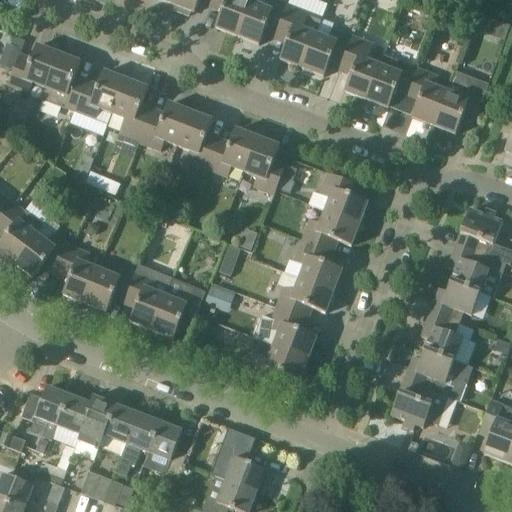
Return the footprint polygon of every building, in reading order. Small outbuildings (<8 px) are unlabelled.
[(195,14),(199,4),(200,0),(210,0),(214,1),(214,0),(175,0),(174,6),(172,12),(189,18),(191,13),(195,14)] [(214,0),(214,1),(225,6),(216,29),(238,38),(252,3),(244,0),(214,0)] [(252,3),(238,38),(260,46),(267,29),(279,33),(289,6),(274,0),(267,0),(265,8),(252,3)] [(461,17),(459,7),(449,3),(441,10),(443,20),(453,23),(461,17)] [(289,6),(279,33),(290,38),(281,61),(303,70),(317,35),(323,19),(289,6)] [(474,31),(485,35),(490,21),(479,17),(474,31)] [(303,70),(325,78),(332,61),(343,65),(354,38),(333,30),(329,40),(317,35),(303,70)] [(354,38),(343,65),(355,70),(346,93),(368,102),(381,67),(369,62),(375,46),(354,38)] [(8,45),(0,64),(0,66),(13,72),(21,50),(8,45)] [(9,87),(30,95),(33,85),(46,90),(60,55),(38,47),(30,67),(18,63),(9,87)] [(82,64),(60,55),(46,90),(42,101),(64,109),(64,108),(76,113),(85,88),(74,84),(82,64)] [(381,67),(368,102),(390,110),(398,90),(409,94),(419,70),(398,62),(394,72),(381,67)] [(419,70),(409,94),(421,99),(413,119),(435,128),(448,93),(436,88),(440,78),(419,70)] [(113,116),(127,81),(105,72),(97,93),(85,88),(76,113),(97,121),(101,111),(113,116)] [(141,145),(151,117),(140,113),(149,90),(127,81),(113,116),(126,121),(120,137),(141,145)] [(457,136),(462,122),(465,116),(477,120),(486,96),(465,88),(461,98),(448,93),(435,128),(457,136)] [(192,113),(170,105),(163,122),(151,117),(141,145),(162,153),(165,143),(178,148),(192,113)] [(511,105),(503,129),(511,131),(511,139),(507,154),(511,155),(511,105)] [(0,126),(4,128),(9,116),(0,113),(0,126)] [(208,171),(217,146),(206,142),(214,122),(192,113),(178,148),(191,153),(187,163),(208,171)] [(245,174),(259,139),(237,131),(229,151),(217,146),(208,171),(229,179),(233,169),(245,174)] [(259,139),(245,174),(258,179),(254,189),(275,197),(285,172),(273,168),(281,148),(259,139)] [(285,177),(284,180),(293,184),(295,181),(298,171),(289,168),(285,177)] [(85,186),(90,173),(80,169),(76,180),(85,186)] [(369,204),(356,199),(349,196),(353,184),(329,175),(321,196),(331,200),(326,212),(361,226),(369,204)] [(293,185),(283,180),(278,191),(289,195),(293,185)] [(0,226),(16,205),(0,193),(0,226)] [(25,213),(16,205),(0,226),(10,234),(0,246),(0,253),(15,265),(38,236),(45,226),(26,212),(25,213)] [(463,248),(507,265),(511,266),(511,263),(511,254),(494,247),(503,223),(495,221),(497,215),(487,211),(485,216),(471,211),(462,235),(467,237),(463,248)] [(332,240),(352,248),(361,226),(326,212),(321,225),(311,221),(303,242),(328,251),(332,240)] [(168,223),(161,220),(159,227),(165,230),(168,223)] [(100,229),(89,224),(85,235),(92,237),(98,234),(100,229)] [(15,265),(34,279),(47,262),(59,271),(72,248),(55,235),(49,244),(38,236),(15,265)] [(343,271),(330,266),(323,263),(328,251),(303,242),(295,263),(305,267),(300,280),(335,293),(343,271)] [(72,276),(64,296),(86,305),(100,271),(87,265),(91,255),(72,248),(59,271),(72,276)] [(494,299),(507,265),(463,248),(459,259),(453,257),(448,270),(456,273),(452,283),(481,294),(494,299)] [(232,279),(236,267),(224,263),(220,274),(232,279)] [(108,314),(116,294),(127,298),(137,274),(116,266),(112,276),(100,271),(86,305),(108,314)] [(137,274),(127,298),(139,303),(131,323),(153,332),(167,297),(154,292),(158,282),(137,274)] [(306,307),(327,315),(335,293),(300,280),(295,292),(285,288),(277,309),(302,319),(306,307)] [(460,326),(465,314),(472,317),(481,294),(452,283),(448,293),(440,290),(435,303),(441,305),(437,316),(460,326)] [(206,305),(230,314),(236,297),(212,288),(206,305)] [(183,292),(179,302),(167,297),(153,332),(175,341),(183,320),(194,325),(204,301),(183,292)] [(318,338),(304,333),(309,321),(302,319),(277,309),(269,330),(279,334),(275,347),(309,360),(318,338)] [(426,351),(455,363),(464,340),(456,337),(460,326),(437,316),(433,328),(427,325),(422,338),(430,341),(426,351)] [(199,350),(248,366),(257,338),(208,322),(199,350)] [(252,377),(276,386),(280,374),(301,382),(309,360),(275,347),(270,360),(260,356),(252,377)] [(458,403),(461,404),(474,370),(455,363),(426,351),(422,362),(414,359),(409,372),(415,374),(411,385),(449,400),(458,403)] [(439,427),(442,419),(449,400),(411,385),(406,396),(401,394),(392,418),(406,423),(404,429),(414,433),(417,427),(424,430),(427,423),(439,427)] [(52,441),(57,430),(69,397),(48,388),(43,400),(32,395),(23,419),(34,424),(31,433),(52,441)] [(78,438),(91,406),(69,397),(57,430),(78,438)] [(118,402),(110,399),(108,404),(94,398),(91,406),(78,438),(76,443),(99,452),(100,450),(104,440),(116,407),(118,402)] [(511,410),(492,403),(490,407),(481,431),(493,435),(485,456),(507,464),(511,450),(511,410)] [(139,416),(116,407),(104,440),(100,450),(122,459),(139,416)] [(161,424),(139,416),(122,459),(115,475),(126,479),(131,467),(135,469),(141,454),(148,457),(161,424)] [(183,433),(161,424),(148,457),(170,466),(166,476),(178,480),(187,456),(176,452),(183,433)] [(0,446),(22,454),(26,443),(4,434),(0,446)] [(49,445),(41,442),(37,453),(45,456),(49,445)] [(215,478),(258,494),(266,471),(247,464),(251,453),(229,444),(215,478)] [(421,447),(412,444),(409,452),(417,455),(421,447)] [(67,448),(59,470),(67,473),(75,451),(67,448)] [(465,470),(469,459),(457,455),(453,466),(465,470)] [(40,471),(36,479),(61,489),(64,480),(40,471)] [(93,499),(102,477),(91,473),(83,495),(93,499)] [(0,500),(26,510),(35,488),(3,476),(0,483),(0,500)] [(104,503),(113,481),(102,477),(93,499),(104,503)] [(202,511),(203,511),(229,511),(230,509),(236,511),(250,511),(258,494),(215,478),(202,511)] [(117,508),(117,507),(125,486),(113,481),(104,503),(117,508)] [(25,511),(26,510),(0,500),(0,511),(25,511)]
